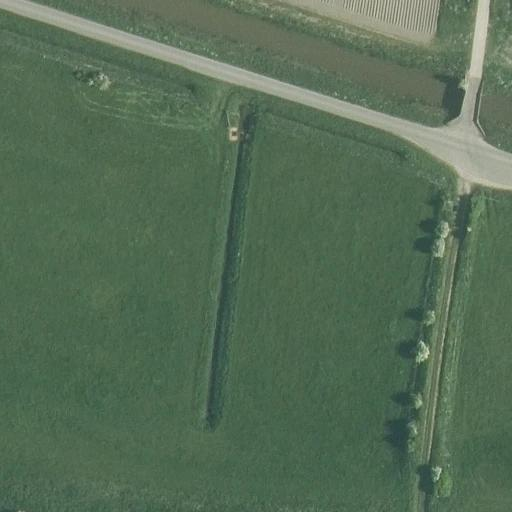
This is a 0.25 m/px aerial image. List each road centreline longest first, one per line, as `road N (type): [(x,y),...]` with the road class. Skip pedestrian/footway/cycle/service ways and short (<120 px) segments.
road 1 (unclassified): [(511,164),(0,0)]
road 2 (track): [(417,511),(461,146)]
